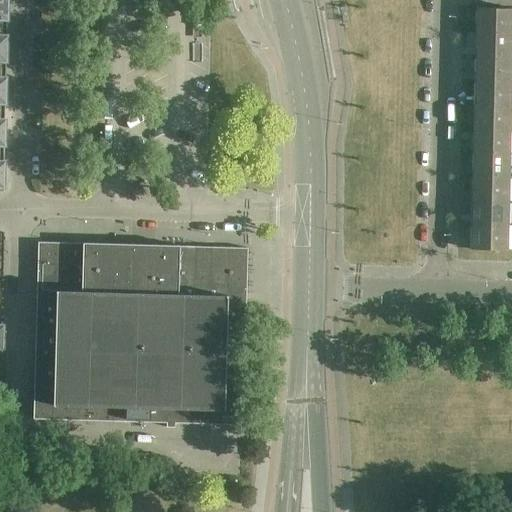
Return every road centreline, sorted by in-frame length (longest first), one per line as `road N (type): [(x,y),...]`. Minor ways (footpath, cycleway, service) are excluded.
road 1 (residential): [(225,445),(31,441),(20,433),(18,213)]
road 2 (residential): [(18,213),(309,211)]
road 3 (residential): [(439,288),(440,0)]
road 4 (tertiary): [(309,211),(306,106),(279,0)]
road 5 (residential): [(18,213),(24,0)]
road 6 (unknown): [(198,0),(182,212)]
road 7 (unknown): [(117,212),(122,0)]
road 8 (residential): [(308,287),(439,288)]
road 9 (tertiary): [(305,411),(308,287)]
